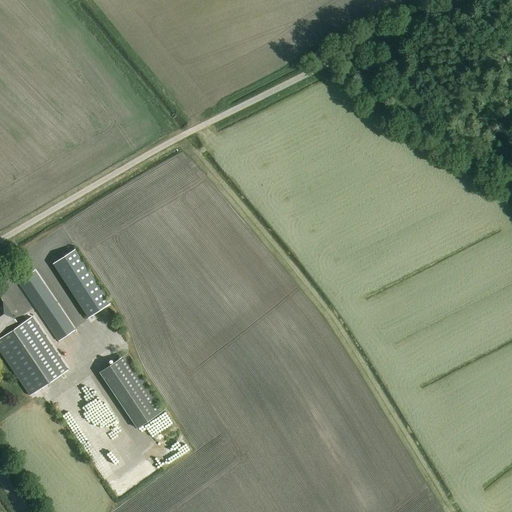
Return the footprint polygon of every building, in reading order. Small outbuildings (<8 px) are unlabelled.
[(74,250),(52,264),(88,319),(110,305),(74,250)] [(35,271),(17,283),(58,342),(75,330),(35,271)] [(16,322),(0,297),(0,352),(30,396),(67,371),(32,318),(19,326),(16,322)] [(164,410),(126,353),(99,372),(137,428),(164,410)] [(77,376),(83,361),(77,358),(71,373),(77,376)] [(62,418),(103,487),(135,468),(129,458),(136,453),(129,440),(127,441),(103,399),(107,397),(100,384),(93,388),(92,386),(81,392),(88,405),(86,406),(101,433),(111,451),(110,451),(114,457),(106,461),(94,441),(89,444),(71,412),(62,418)] [(48,429),(83,491),(94,485),(54,415),(45,420),(49,428),(48,429)]
